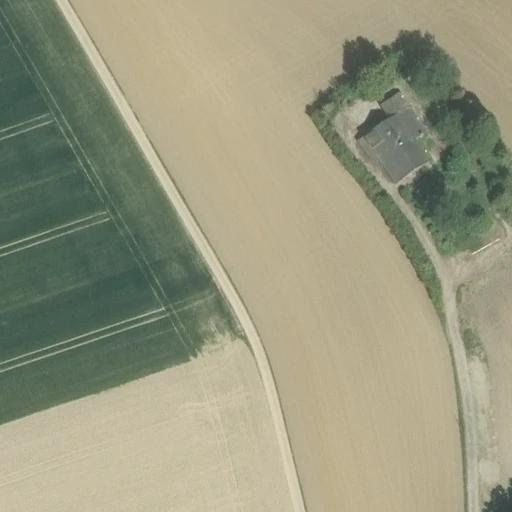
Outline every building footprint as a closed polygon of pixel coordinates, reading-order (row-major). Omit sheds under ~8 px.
[(440,82),(401,96),(409,108),(425,133),(434,146),(469,124),(440,82)] [(380,109),(389,121),(409,108),(401,96),(380,109)] [(389,121),(357,142),(371,164),(377,160),(394,186),(430,162),(415,139),(425,133),(409,108),(389,121)] [(511,207),(496,217),(511,246),(511,207)] [(491,225),(464,240),(479,267),(506,252),(491,225)]
